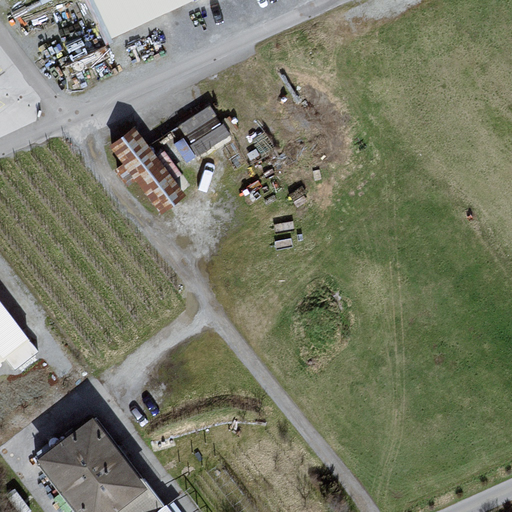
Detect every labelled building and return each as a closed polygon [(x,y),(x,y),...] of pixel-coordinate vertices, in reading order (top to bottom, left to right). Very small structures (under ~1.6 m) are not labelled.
[(94,0),(90,2),(108,45),(205,0),(94,0)] [(211,98),(179,118),(198,149),(231,129),(211,98)] [(122,154),(116,159),(162,208),(193,179),(132,115),(108,138),(122,154)] [(0,310),(0,364),(27,345),(0,310)] [(162,511),(91,421),(32,462),(68,511),(162,511)]
